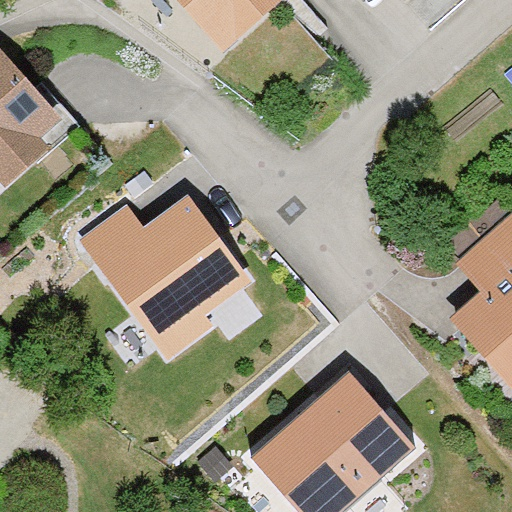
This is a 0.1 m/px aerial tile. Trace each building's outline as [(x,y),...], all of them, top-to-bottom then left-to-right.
[(196,0),(231,40),(277,0),(196,0)] [(60,117),(0,46),(0,171),(6,179),(49,143),(41,133),(60,117)] [(205,315),(249,283),(188,197),(143,229),(126,206),(79,240),(167,362),(214,328),(205,315)] [(511,211),(456,258),(483,290),(456,312),(511,377),(511,211)] [(330,511),(413,442),(351,369),(255,449),(308,511),(330,511)]
